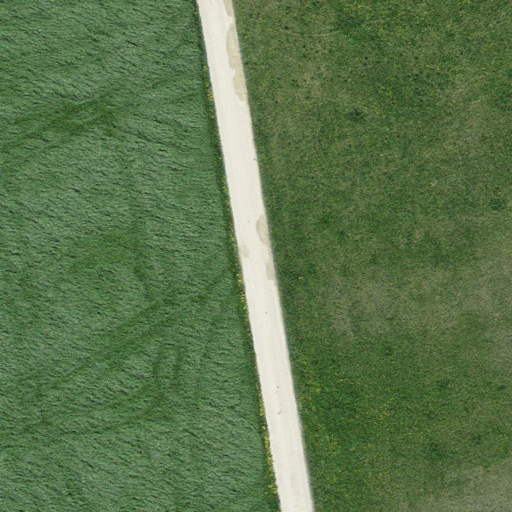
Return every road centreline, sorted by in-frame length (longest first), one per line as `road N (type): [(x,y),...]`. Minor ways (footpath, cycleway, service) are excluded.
road 1 (motorway): [(0,133),(508,0)]
road 2 (track): [(201,0),(293,511)]
